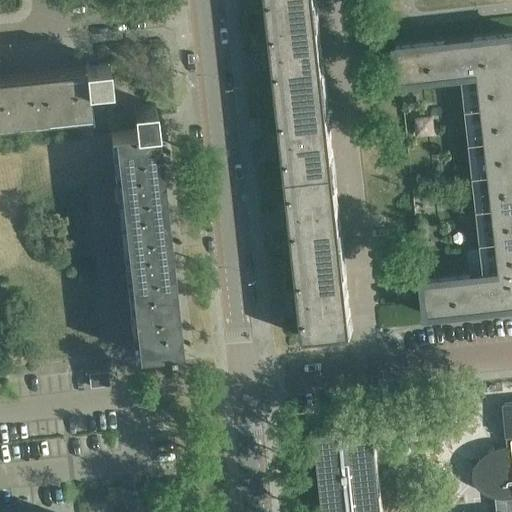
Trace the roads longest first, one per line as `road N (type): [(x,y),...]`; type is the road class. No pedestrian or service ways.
road 1 (unclassified): [(240,376),(206,2)]
road 2 (unknown): [(377,364),(340,0)]
road 3 (unclassified): [(240,376),(511,352)]
road 4 (residential): [(131,388),(138,473),(0,488)]
road 5 (residential): [(44,27),(206,2)]
road 6 (unclassified): [(256,511),(240,376)]
road 7 (residential): [(0,400),(131,388)]
